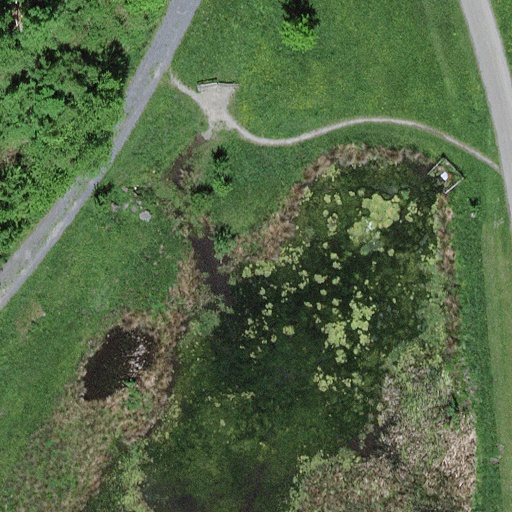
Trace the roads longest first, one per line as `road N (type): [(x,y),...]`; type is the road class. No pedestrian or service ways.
road 1 (track): [(188,0),(110,149),(0,288)]
road 2 (track): [(468,0),(511,155)]
